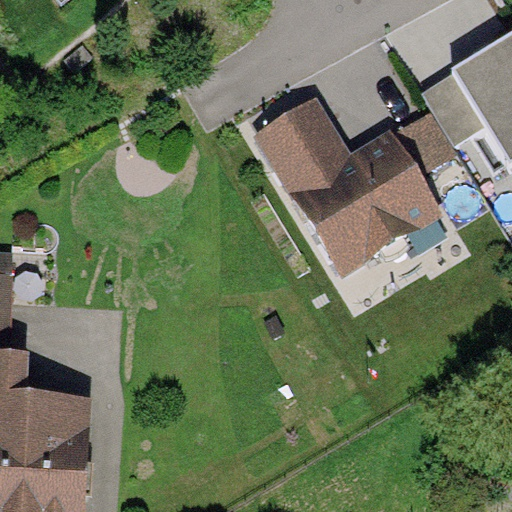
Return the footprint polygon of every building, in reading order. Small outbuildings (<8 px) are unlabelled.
[(511,170),(511,169),(511,36),(452,72),(454,77),(487,129),(511,170)] [(487,129),(454,77),(423,96),(456,148),(487,129)] [(352,156),(316,98),(254,137),(344,282),(444,220),(418,177),(392,135),(390,133),(352,156)] [(456,157),(430,114),(392,135),(418,177),(456,157)] [(0,355),(11,356),(14,254),(0,253),(0,355)] [(11,356),(0,355),(0,511),(84,511),(91,400),(28,396),(31,358),(11,356)]
